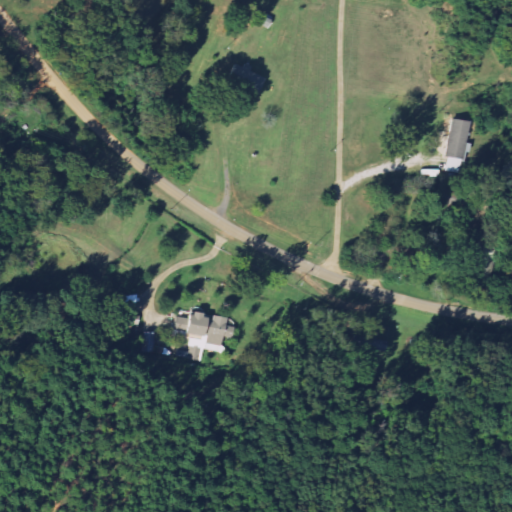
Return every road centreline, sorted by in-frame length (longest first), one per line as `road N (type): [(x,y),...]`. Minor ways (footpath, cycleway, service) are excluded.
road 1 (residential): [(511,318),(372,289),(244,235),(135,160),(0,12)]
road 2 (residential): [(328,273),(337,236),(341,0)]
